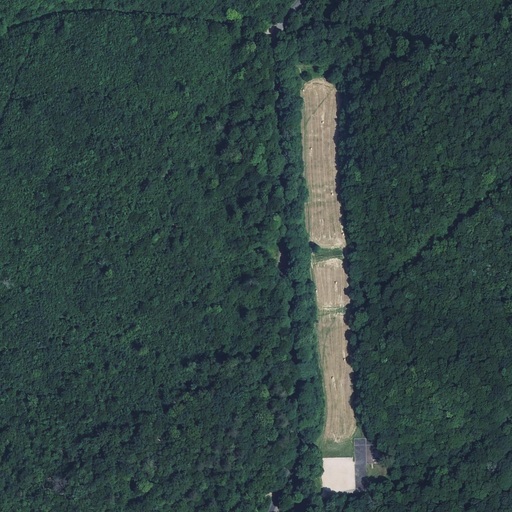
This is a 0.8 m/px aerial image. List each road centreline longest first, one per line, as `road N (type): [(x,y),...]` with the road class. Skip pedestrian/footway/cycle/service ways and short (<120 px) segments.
road 1 (tertiary): [(271,511),(293,433),(273,56),(277,31),(305,0)]
road 2 (track): [(292,511),(321,497),(427,485),(511,431)]
road 3 (track): [(46,15),(132,11),(275,37)]
road 4 (track): [(511,178),(378,298)]
